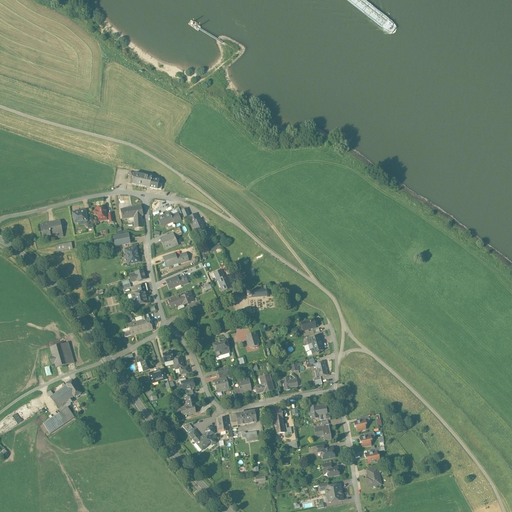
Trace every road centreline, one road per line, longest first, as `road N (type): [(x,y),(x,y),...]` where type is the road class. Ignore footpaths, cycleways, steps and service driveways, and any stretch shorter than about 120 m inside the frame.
road 1 (secondary): [(109,359),(184,466),(230,511)]
road 2 (residential): [(183,345),(220,408),(335,390)]
road 3 (secondary): [(0,239),(46,277),(109,359)]
road 4 (residential): [(0,220),(102,192),(146,194)]
road 5 (residential): [(146,194),(147,242),(165,318)]
road 6 (residential): [(335,390),(360,511)]
road 7 (residential): [(0,412),(109,359)]
